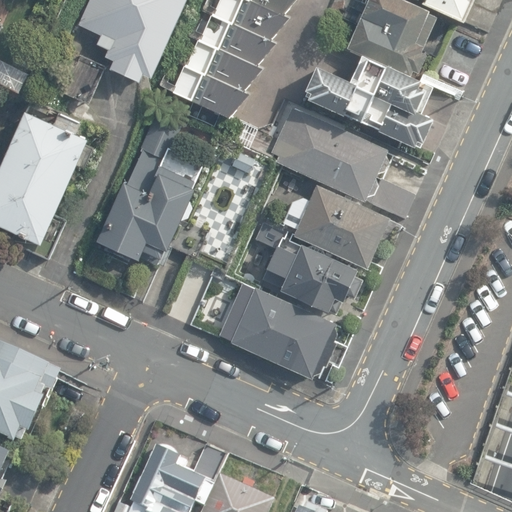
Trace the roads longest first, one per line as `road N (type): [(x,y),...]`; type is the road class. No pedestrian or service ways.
road 1 (residential): [(511,67),(358,416),(341,429)]
road 2 (residential): [(139,353),(312,427),(341,429)]
road 3 (residential): [(65,511),(139,353)]
road 4 (residential): [(0,294),(139,353)]
